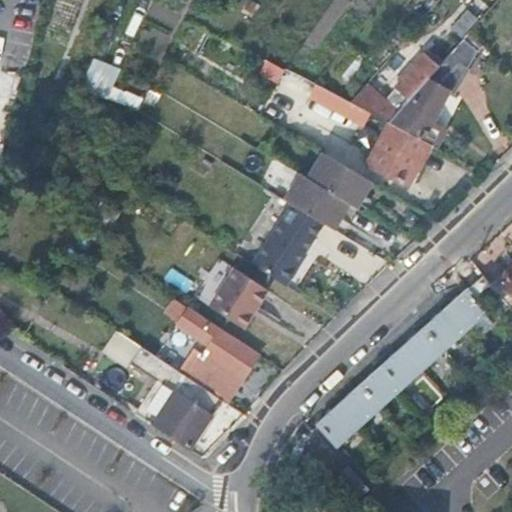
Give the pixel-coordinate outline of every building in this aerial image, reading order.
[(462,37),(478,19),(467,9),(451,27),(462,37)] [(238,10),(234,19),(243,25),(247,16),(238,10)] [(392,123),(432,145),(439,148),(447,129),(434,121),(450,91),(456,94),(467,72),(465,71),(479,43),(469,35),(447,60),(445,62),(399,112),(389,122),(392,123)] [(399,91),(389,103),(399,112),(445,62),(447,60),(439,53),(433,60),(427,55),(417,67),(414,65),(400,80),(402,83),(398,89),(399,91)] [(81,91),(138,108),(142,97),(114,88),(121,67),(91,58),(81,91)] [(278,83),(285,68),(266,60),(259,75),(278,83)] [(353,104),(389,122),(399,112),(389,103),(369,84),(353,104)] [(353,104),(318,86),(312,98),(347,115),(353,104)] [(392,123),(369,165),(410,186),(432,145),(392,123)] [(356,173),(333,159),(317,184),(310,180),(294,206),(326,225),(338,232),(354,206),(362,211),(377,185),(356,173)] [(250,264),(287,287),(301,268),(299,267),(307,254),(326,225),(294,206),(288,202),(278,219),(279,220),(250,264)] [(299,267),(301,268),(309,255),(307,254),(299,267)] [(232,266),(208,305),(243,328),(267,287),(232,266)] [(497,293),(505,303),(511,310),(511,267),(511,268),(491,285),(497,293)] [(484,277),(468,291),(481,306),(497,293),(491,285),(484,277)] [(481,306),(468,291),(317,424),(337,447),(488,314),(481,306)] [(511,328),(511,310),(505,303),(497,310),(511,328)] [(260,353),(188,308),(177,326),(209,346),(200,361),(239,387),(260,353)] [(180,371),(142,345),(131,363),(158,381),(209,415),(212,410),(220,398),(180,371)] [(239,387),(200,361),(194,370),(185,364),(180,371),(220,398),(228,403),(239,387)] [(158,381),(135,414),(153,426),(157,419),(175,431),(172,438),(189,447),(205,422),(209,415),(158,381)] [(348,465),(341,472),(362,496),(370,488),(348,465)]
